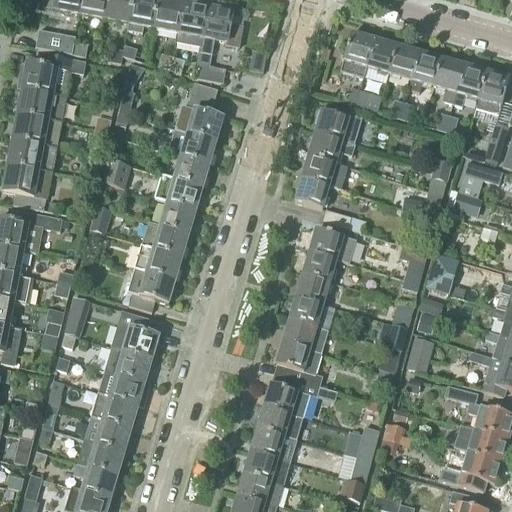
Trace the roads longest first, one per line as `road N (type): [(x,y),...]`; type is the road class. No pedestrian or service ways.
road 1 (residential): [(162,511),(307,0)]
road 2 (residential): [(511,43),(366,0)]
